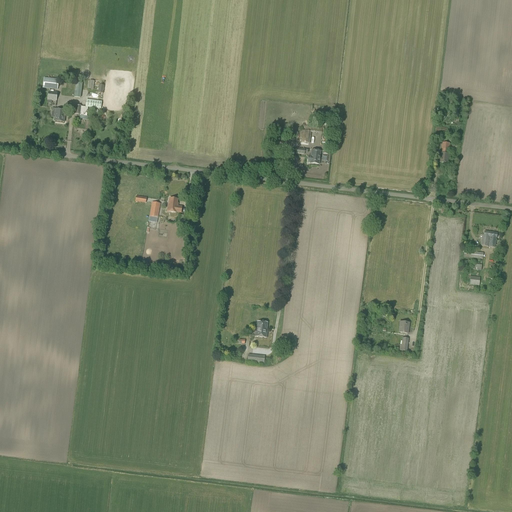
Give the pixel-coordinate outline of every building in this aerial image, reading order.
[(57,90),(59,80),(44,78),(43,88),(57,90)] [(80,98),(82,83),(76,82),(74,97),(80,98)] [(56,101),(57,92),(48,91),(47,100),(56,101)] [(101,109),(102,102),(86,100),(85,107),(101,109)] [(55,109),(52,109),(51,118),(54,118),(54,122),(64,123),(65,110),(55,109)] [(458,128),(460,115),(453,114),(451,127),(458,128)] [(324,128),(312,127),(313,126),(311,125),(311,127),(303,126),(302,130),(300,130),(299,142),(310,143),(311,133),(322,134),(323,134),(324,128)] [(447,164),(449,152),(450,144),(442,143),(440,163),(447,164)] [(279,155),(280,146),(270,146),(269,154),(279,155)] [(319,165),(321,151),(311,150),(311,156),(308,156),(308,163),(310,163),(310,164),(319,165)] [(177,204),(177,199),(170,198),(169,203),(168,203),(167,212),(181,213),(182,207),(177,206),(178,204),(177,204)] [(156,223),(160,204),(152,202),(148,222),(156,223)] [(495,248),(497,234),(484,232),(484,236),(483,236),(481,246),(495,248)] [(482,260),(483,253),(464,251),(463,257),(482,260)] [(479,286),(480,278),(470,277),(469,285),(479,286)] [(267,330),(267,323),(257,322),(257,329),(256,329),(255,337),(267,338),(268,330),(267,330)] [(408,334),(409,323),(400,322),(398,333),(408,334)] [(407,352),(408,339),(402,338),(401,346),(400,346),(399,351),(407,352)] [(264,365),(265,356),(248,355),(247,362),(254,363),(254,364),(264,365)]
